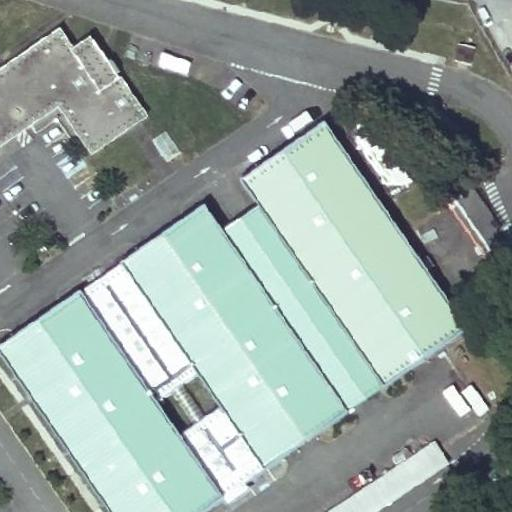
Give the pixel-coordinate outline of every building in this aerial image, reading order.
[(0,147),(60,106),(93,153),(145,117),(92,39),(73,52),(59,33),(0,73),(0,147)] [(164,55),(160,65),(185,74),(189,64),(164,55)] [(203,511),(224,497),(216,485),(258,457),(266,469),(468,329),(326,123),(242,181),(262,208),(225,234),(206,207),(0,349),(0,351),(110,511),(203,511)] [(167,133),(154,140),(163,158),(176,151),(167,133)] [(456,214),(480,246),(507,226),(483,194),(456,214)] [(469,382),(460,389),(476,412),(485,405),(469,382)] [(382,511),(452,469),(437,446),(329,511),(382,511)]
